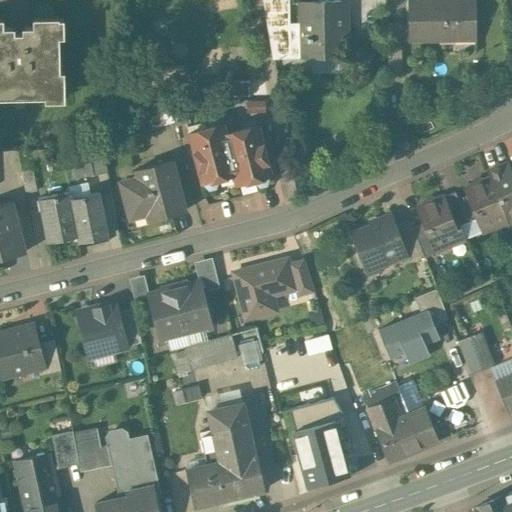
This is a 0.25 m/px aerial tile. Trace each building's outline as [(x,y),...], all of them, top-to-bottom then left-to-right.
[(289,4),(289,0),(263,0),(273,58),(305,57),(305,23),(301,23),(301,3),(289,4)] [(338,0),(319,1),(301,1),(301,3),(301,23),(305,23),(305,57),(347,56),(345,7),(345,6),(344,4),(343,3),(342,1),(340,1),(338,0)] [(474,0),(444,0),(409,1),(410,40),(475,39),(474,0)] [(34,25),(3,26),(3,17),(0,17),(0,96),(45,95),(45,99),(63,98),(63,95),(65,94),(64,69),(60,70),(59,34),(63,33),(63,18),(59,18),(59,16),(34,17),(34,25)] [(402,76),(401,24),(387,25),(388,76),(402,76)] [(248,81),(223,81),(224,96),(249,95),(248,81)] [(185,100),(169,102),(174,122),(190,122),(185,100)] [(169,102),(139,102),(140,131),(174,122),(169,102)] [(223,123),(189,132),(202,183),(204,183),(209,188),(216,186),(218,179),(234,175),(235,175),(224,133),(225,133),(223,123)] [(225,133),(224,133),(235,175),(234,175),(237,185),(255,180),(260,185),(266,183),(268,176),(270,176),(257,125),(225,133)] [(103,149),(89,152),(94,175),(107,172),(103,149)] [(171,160),(136,169),(137,177),(122,181),(131,216),(147,212),(149,219),(184,210),(171,160)] [(511,173),(508,163),(487,171),(490,179),(506,219),(511,217),(511,173)] [(31,170),(22,172),(26,193),(36,191),(31,170)] [(490,179),(484,181),(480,180),(473,182),(472,186),(466,189),(471,201),(478,218),(481,227),(493,223),(493,224),(499,227),(508,223),(506,219),(490,179)] [(68,192),(39,198),(48,242),(77,236),(70,198),(68,192)] [(99,192),(70,198),(77,236),(78,242),(108,236),(99,192)] [(455,192),(443,196),(452,218),(457,217),(460,225),(468,222),(461,205),(455,192)] [(442,198),(436,200),(432,198),(425,201),(424,205),(418,207),(424,222),(436,252),(437,252),(466,240),(460,225),(457,217),(452,218),(443,196),(442,196),(442,198)] [(13,201),(0,204),(0,257),(24,252),(18,229),(20,229),(13,201)] [(471,201),(461,205),(468,222),(478,218),(471,201)] [(392,216),(351,232),(364,268),(378,262),(380,266),(407,256),(407,255),(396,225),(392,216)] [(410,220),(396,225),(407,255),(407,256),(408,259),(423,253),(412,227),(410,220)] [(424,222),(412,227),(423,253),(424,257),(437,252),(436,252),(424,222)] [(286,258),(228,271),(239,321),(275,313),(271,298),(294,292),(286,258)] [(211,259),(195,263),(199,281),(216,276),(211,259)] [(143,276),(130,279),(134,298),(148,294),(143,276)] [(216,276),(199,281),(202,292),(219,287),(216,276)] [(199,281),(174,288),(186,334),(205,329),(211,327),(202,292),(199,281)] [(174,288),(148,294),(151,305),(160,340),(166,339),(186,334),(174,288)] [(148,294),(134,298),(136,309),(151,305),(148,294)] [(115,303),(78,312),(86,344),(95,342),(98,353),(125,347),(117,313),(115,303)] [(134,308),(117,313),(125,347),(141,342),(134,308)] [(428,309),(378,329),(389,357),(404,352),(409,363),(429,355),(425,343),(436,339),(430,326),(434,324),(428,309)] [(289,317),(254,326),(262,353),(263,353),(267,369),(266,369),(276,407),(285,404),(285,403),(295,400),(297,407),(325,399),(310,342),(296,345),(289,317)] [(33,324),(0,332),(0,373),(1,378),(37,368),(44,367),(38,343),(33,324)] [(205,329),(186,334),(189,346),(208,341),(205,329)] [(479,332),(457,341),(471,374),(493,365),(479,332)] [(186,334),(166,339),(170,351),(184,347),(189,346),(186,334)] [(189,346),(184,347),(188,356),(191,369),(237,356),(231,334),(208,341),(189,346)] [(54,339),(38,343),(44,367),(37,368),(39,376),(60,370),(54,339)] [(191,369),(188,356),(174,360),(178,373),(191,369)] [(511,373),(495,380),(508,411),(511,409),(511,373)] [(409,414),(396,382),(390,385),(402,417),(409,414)] [(201,385),(176,390),(178,401),(203,396),(201,385)] [(390,385),(363,396),(388,459),(437,439),(425,408),(409,414),(402,417),(390,385)] [(206,397),(209,410),(242,402),(239,389),(206,397)] [(297,407),(289,409),(295,431),(293,431),(306,484),(348,473),(348,472),(357,470),(343,418),(333,397),(325,399),(297,407)] [(242,402),(209,410),(213,428),(200,431),(205,458),(219,455),(220,461),(187,468),(195,504),(264,489),(256,452),(255,453),(244,402),(242,402)] [(72,429),(51,434),(58,467),(79,462),(75,447),(75,446),(72,429)] [(121,429),(110,432),(107,436),(108,444),(128,440),(126,432),(121,429)] [(128,440),(108,444),(108,445),(112,459),(144,452),(153,490),(154,490),(154,492),(158,491),(146,436),(128,440)] [(99,442),(75,446),(75,447),(79,462),(80,471),(104,466),(100,446),(99,442)] [(108,445),(100,446),(104,466),(113,465),(112,459),(108,445)] [(144,452),(112,459),(113,465),(120,497),(95,503),(96,511),(158,511),(154,492),(154,490),(153,490),(144,452)] [(38,464),(17,469),(20,483),(41,478),(38,464)] [(20,483),(26,511),(62,511),(54,475),(41,478),(20,483)] [(511,511),(511,492),(501,496),(474,507),(475,511),(511,511)]
